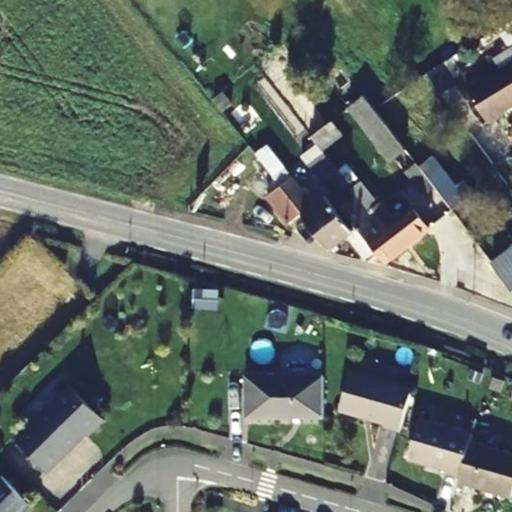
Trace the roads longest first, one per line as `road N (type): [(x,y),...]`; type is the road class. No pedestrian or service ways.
road 1 (tertiary): [(511,341),(327,275),(0,190)]
road 2 (residential): [(360,511),(175,463)]
